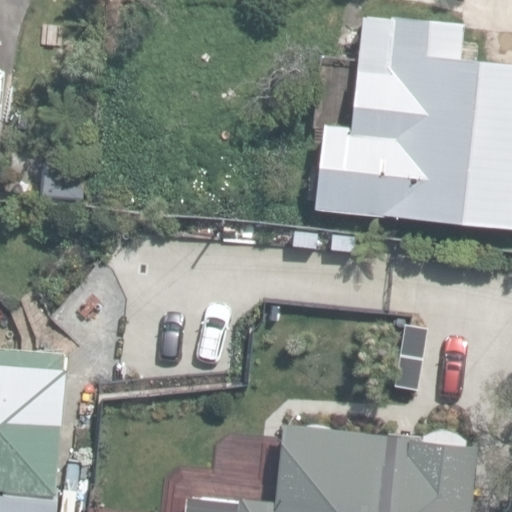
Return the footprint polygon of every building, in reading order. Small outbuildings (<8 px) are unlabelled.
[(465,28),(366,16),(353,125),(324,122),(315,199),(511,222),(511,51),(463,46),(465,28)] [(40,193),(84,198),(87,165),(44,161),(40,193)] [(199,305),(290,315),(296,262),(205,253),(199,305)] [(0,511),(56,511),(68,353),(0,348),(0,511)] [(482,511),(489,426),(280,409),(274,482),(185,475),(182,511),(482,511)]
